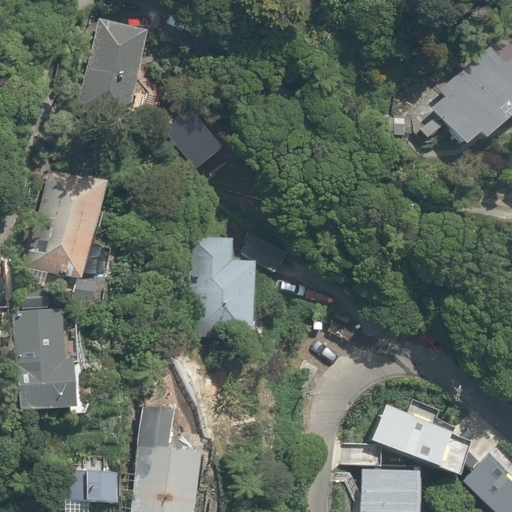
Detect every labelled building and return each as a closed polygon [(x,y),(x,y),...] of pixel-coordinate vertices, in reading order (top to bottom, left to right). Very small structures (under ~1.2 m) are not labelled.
[(72,109),(122,122),(146,34),(97,20),(72,109)] [(426,112),(459,149),(473,136),(479,143),(511,113),(511,65),(509,58),(501,66),(485,48),(435,92),(441,98),(426,112)] [(388,134),(402,135),(403,118),(389,117),(388,134)] [(23,270),(76,283),(100,185),(47,172),(23,270)] [(241,253),(273,273),(284,256),(251,236),(241,253)] [(185,338),(247,340),(251,264),(228,263),(229,240),(189,238),(185,338)] [(19,308),(43,308),(43,291),(19,291),(19,308)] [(11,311),(14,415),(70,413),(69,359),(62,359),(61,309),(11,311)] [(126,511),(202,511),(206,487),(193,485),(197,455),(165,450),(171,411),(140,407),(126,511)] [(357,511),(413,511),(417,474),(403,473),(407,427),(366,423),(357,511)] [(112,511),(115,470),(57,465),(53,511),(112,511)]
